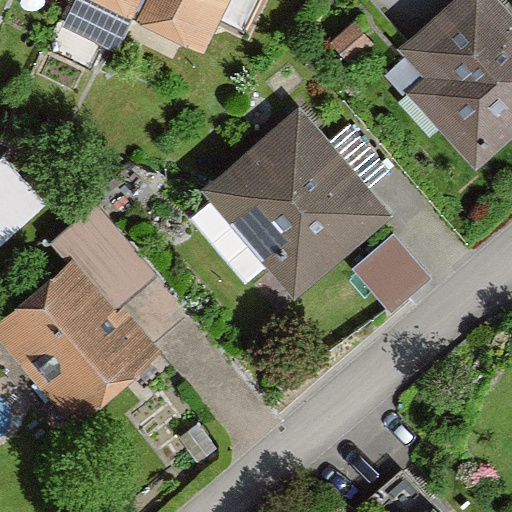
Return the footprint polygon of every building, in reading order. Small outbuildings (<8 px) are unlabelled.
[(117,0),(204,40),(222,0),(117,0)] [(511,145),(511,20),(493,0),(459,0),(398,55),(419,78),(403,92),(479,175),(511,145)] [(390,219),(296,111),(199,195),(294,303),(390,219)] [(0,165),(0,248),(2,250),(49,208),(6,161),(0,165)] [(99,209),(51,247),(68,269),(0,321),(0,344),(68,432),(167,355),(130,306),(158,284),(99,209)] [(427,288),(390,245),(353,277),(390,320),(427,288)]
